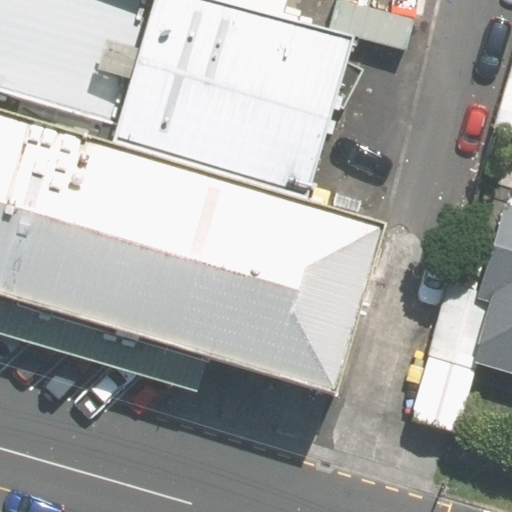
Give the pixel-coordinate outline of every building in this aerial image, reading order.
[(211,0),(0,0),(0,91),(113,121),(106,141),(302,197),(349,36),(283,19),(211,0)] [(211,0),(283,19),(288,0),(211,0)] [(511,77),(497,131),(511,134),(511,77)] [(106,141),(0,110),(0,298),(334,394),(384,220),(302,197),(106,141)] [(511,197),(510,204),(500,201),(475,288),(451,281),(412,417),(458,430),(477,363),(511,372),(511,197)]
